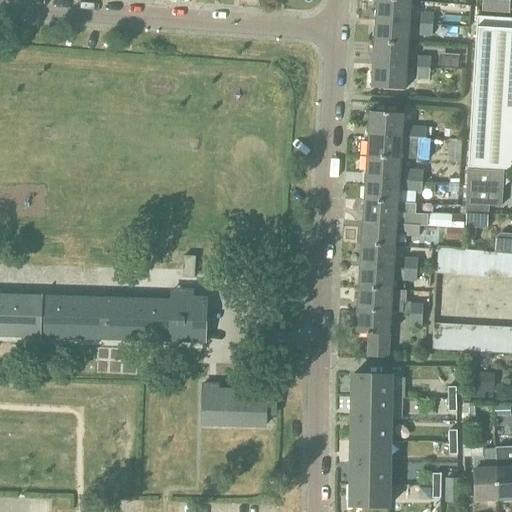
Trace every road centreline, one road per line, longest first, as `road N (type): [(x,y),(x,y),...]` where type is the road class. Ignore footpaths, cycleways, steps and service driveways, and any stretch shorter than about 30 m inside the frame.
road 1 (residential): [(317,511),(336,31)]
road 2 (residential): [(336,31),(0,7)]
